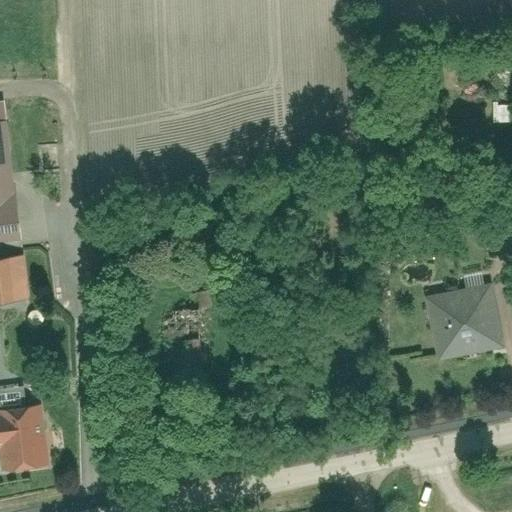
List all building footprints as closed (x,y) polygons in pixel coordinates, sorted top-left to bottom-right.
[(0,228),(17,227),(1,101),(0,101),(0,228)] [(511,103),(495,103),(495,121),(511,120),(511,103)] [(22,252),(0,254),(0,297),(27,295),(22,252)] [(437,351),(498,339),(487,282),(426,294),(437,351)] [(208,342),(181,342),(181,367),(207,368),(208,342)] [(0,465),(42,460),(35,400),(0,403),(0,465)]
